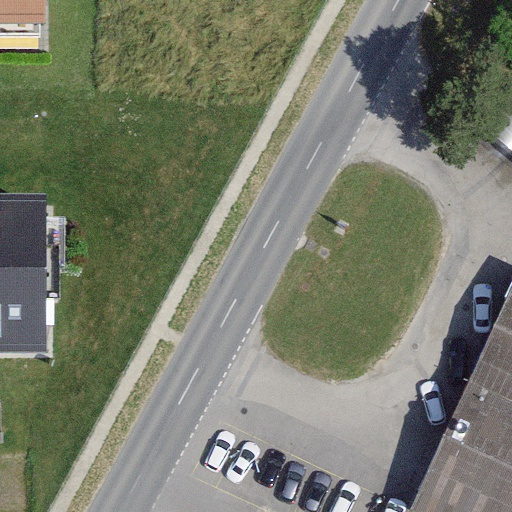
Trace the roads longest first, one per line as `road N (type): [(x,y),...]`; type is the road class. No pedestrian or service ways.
road 1 (tertiary): [(403,0),(124,511)]
road 2 (unknown): [(357,84),(511,219)]
